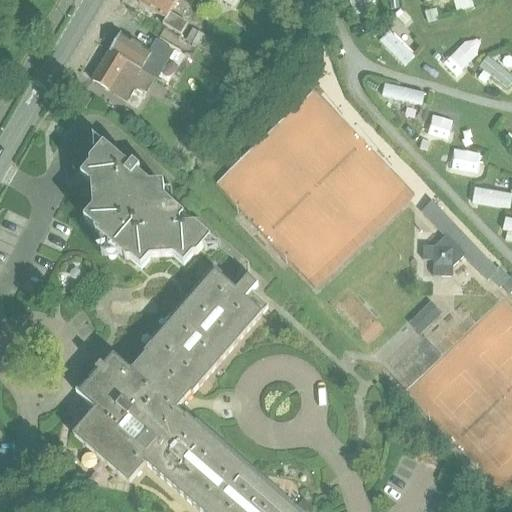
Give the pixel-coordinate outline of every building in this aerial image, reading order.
[(180,36),(187,24),(169,14),(177,0),(140,0),(138,4),(165,20),(162,25),(180,36)] [(219,0),(235,10),(240,0),(219,0)] [(350,0),(338,0),(344,20),(355,17),(350,0)] [(439,0),(443,15),(461,11),(458,0),(411,0),(413,5),(438,0),(439,0)] [(197,48),(203,37),(192,30),(186,41),(197,48)] [(377,32),(366,42),(394,71),(405,60),(377,32)] [(120,35),(109,52),(131,65),(141,72),(155,79),(171,51),(156,41),(149,53),(120,35)] [(437,35),(427,44),(437,55),(447,46),(437,35)] [(415,56),(446,91),(458,81),(426,46),(415,56)] [(141,72),(109,52),(92,81),(127,103),(135,88),(146,94),(154,79),(141,72)] [(463,70),(493,94),(503,81),(473,57),(463,70)] [(171,94),(167,102),(182,109),(184,107),(192,111),(196,104),(187,99),(186,102),(171,94)] [(85,110),(91,100),(83,96),(77,105),(85,110)] [(408,123),(403,138),(440,149),(445,133),(408,123)] [(235,291),(248,276),(247,263),(197,219),(186,220),(172,207),(170,186),(149,187),(137,176),(140,173),(133,167),(130,170),(94,139),(93,141),(94,154),(95,156),(89,163),(90,166),(89,167),(81,177),(91,186),(91,187),(92,210),(83,220),(94,230),(94,233),(101,239),(99,241),(100,254),(104,258),(117,257),(119,255),(126,261),(130,261),(140,270),(150,260),(173,258),(183,267),(193,257),(196,256),(210,241),(239,267),(240,275),(230,287),(235,291)] [(499,289),(509,280),(499,270),(496,272),(432,203),(422,213),(445,237),(434,248),(423,248),(423,261),(433,262),(432,278),(452,278),(452,268),(464,257),(487,282),(489,279),(499,290),(499,289)] [(511,222),(494,217),(489,231),(511,238),(511,222)] [(235,291),(230,287),(214,273),(143,354),(144,355),(130,372),(113,357),(103,368),(99,365),(95,371),(89,369),(83,398),(81,399),(94,411),(72,436),(128,485),(145,465),(198,511),(296,511),(186,416),(185,417),(176,410),(190,394),(191,395),(268,308),(251,293),(257,286),(248,278),(249,278),(248,277),(248,276),(235,291)] [(509,280),(499,289),(506,295),(511,288),(511,279),(511,278),(509,280)] [(429,306),(408,326),(419,338),(440,317),(429,306)]
